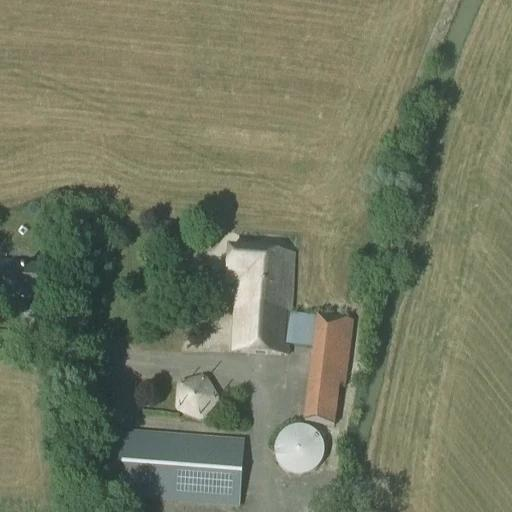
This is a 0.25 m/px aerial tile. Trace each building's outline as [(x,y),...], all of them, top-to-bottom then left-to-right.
[(63,256),(75,260),(83,230),(70,227),(63,256)] [(288,347),(290,315),(294,256),(229,250),(227,285),(237,286),(233,353),(287,358),(288,347)] [(39,267),(0,264),(0,296),(36,299),(39,267)] [(178,267),(176,291),(204,294),(206,270),(178,267)] [(290,315),(288,347),(314,351),(305,423),(334,428),(339,389),(345,389),(353,323),(318,318),(318,319),(290,315)] [(182,414),(204,420),(217,401),(203,383),(182,391),(182,414)] [(245,444),(111,433),(106,497),(240,507),(245,444)] [(318,463),(318,462),(318,458),(317,454),(312,447),(305,443),(297,441),(290,443),(286,445),(282,448),(279,452),(278,456),(277,463),(278,468),(279,473),(284,478),(288,481),(292,482),(299,483),(306,481),(310,479),(313,476),(316,471),(318,463)]
